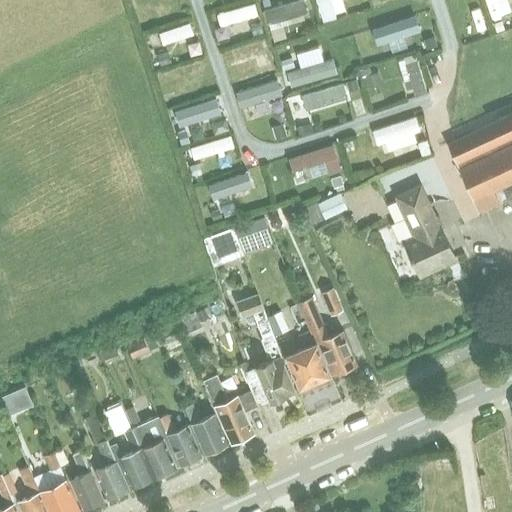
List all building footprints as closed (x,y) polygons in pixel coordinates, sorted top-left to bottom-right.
[(511,112),(447,143),(478,211),(498,202),(492,190),(511,180),(511,112)] [(332,143),(288,157),(292,170),(323,160),(328,174),(340,170),(332,143)] [(396,199),(387,203),(395,220),(391,222),(401,244),(404,242),(419,273),(454,257),(421,184),(395,196),(396,199)] [(324,217),(346,208),(340,193),(318,203),(324,217)] [(262,216),(233,226),(242,251),(271,241),(262,216)] [(331,313),(342,308),(333,287),(322,292),(331,313)] [(293,389),(280,357),(281,356),(278,349),(272,333),(257,294),(236,302),(242,317),(253,313),(263,339),(260,340),(269,360),(255,366),(255,367),(243,372),(247,381),(257,405),(270,399),(270,400),(287,393),(287,392),(293,389)] [(355,363),(341,330),(328,336),(311,297),(298,302),(309,327),(313,325),(333,372),(355,363)] [(207,317),(204,308),(195,312),(196,314),(199,321),(207,317)] [(279,312),(268,317),(276,335),(287,330),(279,312)] [(199,321),(196,314),(182,320),(187,332),(201,327),(199,321)] [(171,325),(153,333),(159,346),(170,340),(177,337),(171,325)] [(150,334),(145,336),(150,349),(155,347),(150,334)] [(128,343),(133,356),(150,349),(145,336),(128,343)] [(329,374),(315,342),(284,355),(298,387),(329,374)] [(115,348),(100,353),(104,362),(118,356),(115,348)] [(243,411),(257,405),(247,381),(233,387),(236,394),(228,398),(216,372),(203,378),(231,441),(252,431),(243,411)] [(6,395),(0,397),(0,403),(6,417),(14,413),(6,395)] [(205,452),(228,442),(213,411),(200,417),(192,401),(183,405),(205,452)] [(122,403),(110,408),(120,433),(123,431),(132,450),(121,454),(116,441),(109,444),(115,457),(118,456),(131,485),(154,474),(130,421),(125,409),(122,403)] [(133,406),(125,409),(130,421),(154,474),(176,464),(163,436),(166,434),(158,416),(141,424),(133,406)] [(127,486),(105,437),(94,412),(84,417),(104,464),(94,468),(107,496),(127,486)] [(167,412),(158,416),(166,434),(179,464),(201,454),(188,423),(174,429),(167,412)] [(53,450),(59,464),(67,461),(60,446),(53,450)] [(83,506),(102,497),(81,449),(72,453),(79,470),(81,469),(83,472),(70,478),(83,506)] [(59,464),(53,450),(43,454),(49,469),(32,477),(39,490),(48,511),(71,511),(79,508),(59,464)] [(48,511),(39,490),(32,477),(27,466),(19,469),(30,494),(18,500),(23,511),(48,511)] [(19,511),(11,494),(2,474),(1,472),(0,471),(0,492),(5,505),(0,507),(0,511),(19,511)] [(2,474),(11,494),(16,491),(8,472),(2,474)]
